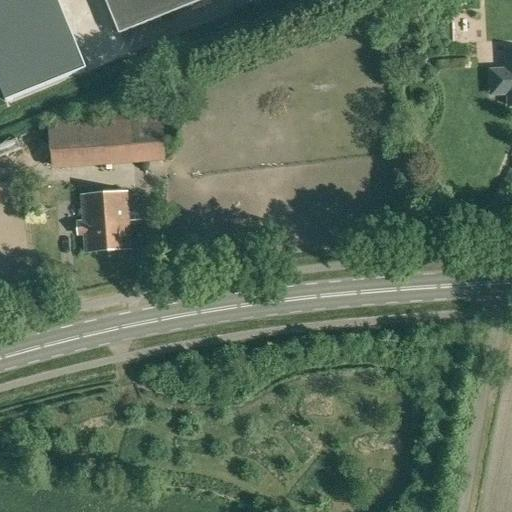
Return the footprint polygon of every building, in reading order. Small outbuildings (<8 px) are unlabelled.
[(0,0),(0,88),(5,102),(87,68),(58,0),(0,0)] [(104,0),(119,34),(203,0),(104,0)] [(511,54),(508,55),(509,72),(503,72),(499,73),(496,76),(494,79),(494,83),(494,87),(495,90),(497,94),(501,96),(504,96),(510,96),(511,108),(511,107),(511,54)] [(48,124),(51,166),(165,158),(161,107),(128,109),(129,118),(48,124)] [(87,253),(130,249),(126,194),(82,197),(84,223),(83,223),(84,235),(85,235),(87,253)]
